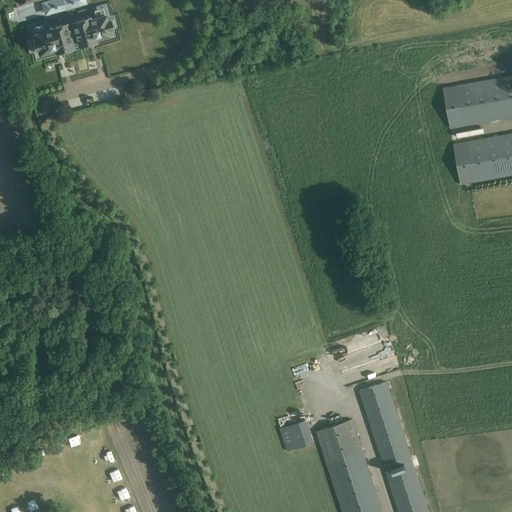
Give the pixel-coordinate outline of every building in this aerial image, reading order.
[(66,9),(63,0),(52,0),(56,11),(66,9)] [(74,0),(63,0),(66,9),(76,6),(74,0)] [(71,13),(67,14),(73,34),(76,34),(78,41),(79,45),(96,40),(95,37),(100,36),(100,37),(111,34),(110,29),(112,29),(110,19),(107,20),(106,15),(84,21),(84,19),(84,18),(74,21),(71,13)] [(36,39),(34,40),(36,49),(39,49),(40,53),(50,50),(50,49),(55,48),(56,51),(73,47),(69,35),(73,34),(67,14),(63,15),(66,24),(56,26),(56,29),(35,34),(36,39)] [(145,25),(137,27),(139,36),(147,34),(145,25)] [(110,56),(103,61),(107,66),(114,61),(110,56)] [(81,66),(72,68),(73,73),(79,72),(84,88),(92,86),(88,72),(83,73),(81,66)] [(104,69),(93,72),(97,85),(108,81),(104,69)] [(511,74),(457,85),(465,126),(511,117),(511,74)] [(68,79),(68,78),(60,80),(63,93),(74,90),(73,89),(79,87),(76,76),(68,79)] [(511,132),(452,142),(461,184),(511,174),(511,132)] [(402,373),(391,337),(337,353),(347,385),(386,374),(387,377),(402,373)] [(429,511),(387,381),(359,391),(398,511),(429,511)] [(287,451),(314,442),(306,419),(279,428),(287,451)] [(316,431),(325,457),(327,462),(342,511),(383,511),(363,450),(352,419),(316,431)] [(118,466),(109,470),(113,480),(122,476),(118,466)]
